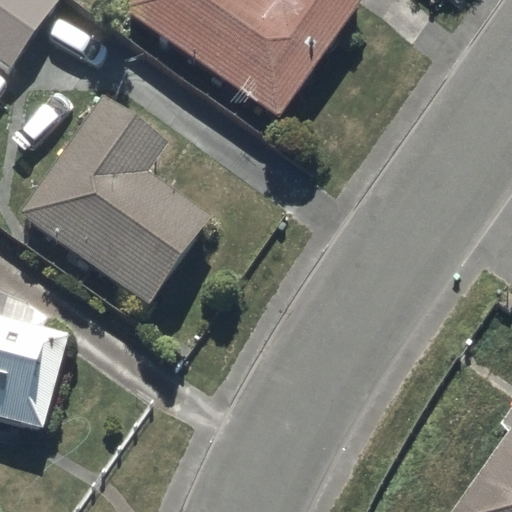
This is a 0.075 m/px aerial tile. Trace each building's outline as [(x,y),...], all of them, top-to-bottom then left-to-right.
[(0,0),(0,72),(11,80),(55,19),(27,0),(0,0)] [(301,0),(286,22),(254,0),(148,0),(130,26),(283,134),(364,19),(337,0),(301,0)] [(167,166),(107,124),(26,236),(153,328),(215,243),(146,194),(167,166)] [(69,362),(0,341),(0,437),(42,450),(69,362)] [(509,451),(464,511),(511,511),(511,425),(499,443),(509,451)]
